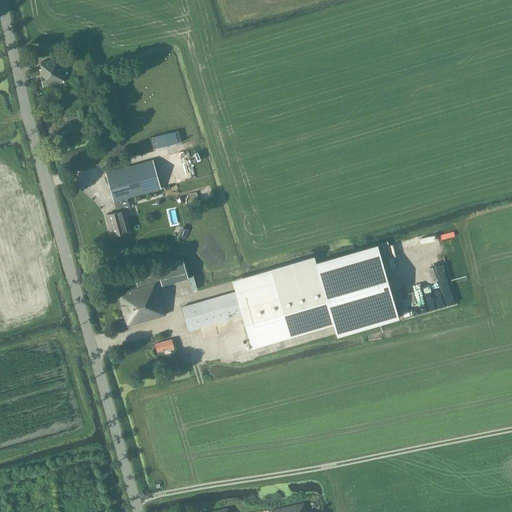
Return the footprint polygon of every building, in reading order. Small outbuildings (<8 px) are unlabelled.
[(63,57),(38,63),(42,87),(64,83),(61,67),(65,66),(63,57)] [(106,215),(112,237),(129,232),(123,211),(130,209),(127,199),(161,189),(153,160),(106,174),(114,202),(115,202),(117,212),(106,215)] [(320,277),(334,325),(337,336),(399,318),(378,247),(316,265),(320,277)] [(188,331),(243,315),(252,348),(334,325),(320,277),(316,265),(314,257),(232,281),(235,291),(181,307),(188,331)] [(134,272),(138,287),(117,293),(127,326),(166,315),(159,291),(157,291),(155,282),(161,280),(162,285),(188,277),(183,258),(134,272)] [(192,292),(197,290),(193,276),(188,278),(192,292)] [(163,342),(165,350),(174,348),(172,340),(163,342)] [(269,510),(269,511),(305,511),(304,503),(269,510)]
